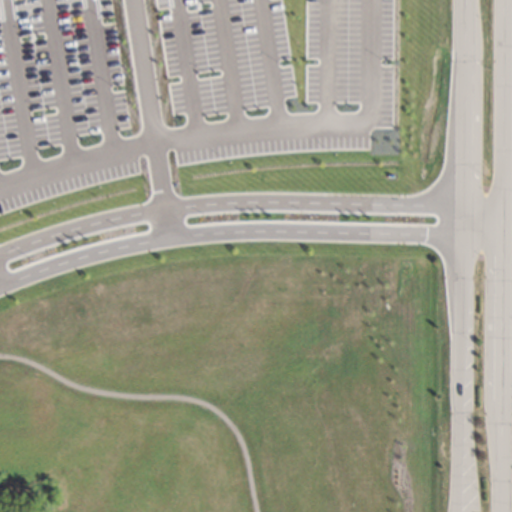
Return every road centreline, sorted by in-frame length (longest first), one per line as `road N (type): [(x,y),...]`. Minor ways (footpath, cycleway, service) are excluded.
road 1 (residential): [(0,288),(88,256),(193,237),(501,239)]
road 2 (residential): [(501,206),(198,206),(111,220),(0,256)]
road 3 (secondary): [(461,237),(457,511)]
road 4 (secondary): [(501,474),(501,206)]
road 5 (secondary): [(464,0),(461,237)]
road 6 (secondary): [(501,206),(502,0)]
